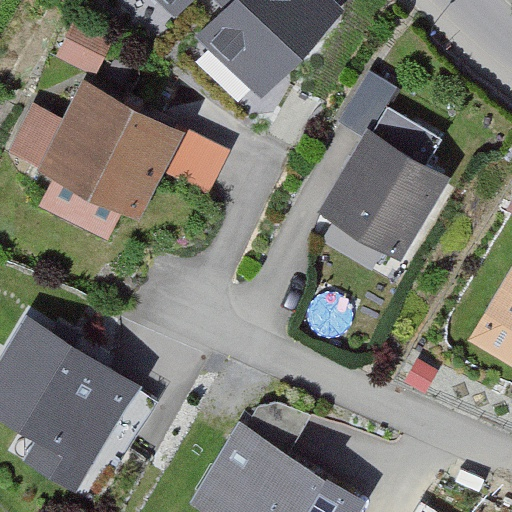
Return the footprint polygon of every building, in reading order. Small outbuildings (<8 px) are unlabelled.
[(188,0),(160,0),(176,14),(188,0)] [(342,8),(334,0),(229,0),(197,34),(260,94),(342,8)] [(111,44),(69,26),(55,58),(97,76),(111,44)] [(397,86),(370,69),(339,120),(366,137),(397,86)] [(71,124),(38,108),(16,153),(132,210),(170,133),(87,92),(71,124)] [(459,178),(375,129),(328,208),(412,258),(459,178)] [(224,152),(188,135),(171,172),(206,189),(224,152)] [(511,282),(491,319),(511,331),(511,282)] [(143,383),(28,312),(0,356),(0,416),(36,439),(24,457),(76,490),(143,383)] [(367,511),(375,498),(245,423),(198,504),(211,511),(367,511)]
